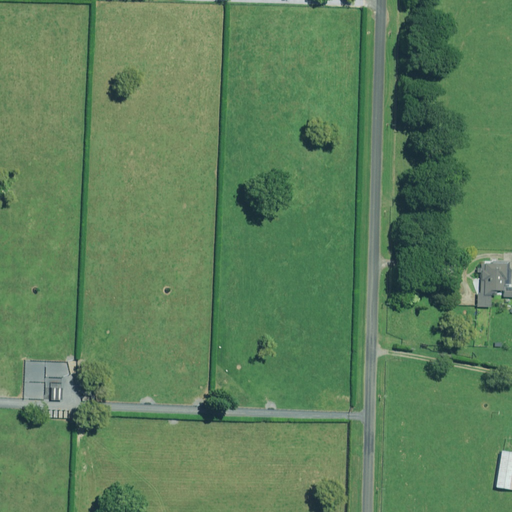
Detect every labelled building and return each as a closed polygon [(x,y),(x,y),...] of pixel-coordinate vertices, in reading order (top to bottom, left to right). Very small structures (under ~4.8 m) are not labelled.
[(506,264),(485,263),(484,264),(483,270),(481,270),(479,293),(477,293),(476,307),(489,308),(490,296),(502,296),(503,280),(505,280),(506,264)] [(61,389),(51,388),(50,400),(61,400),(61,389)] [(289,433),(289,423),(278,423),(278,433),(289,433)] [(320,429),(301,427),(300,439),(305,440),(305,442),(319,443),(320,429)] [(511,453),(499,452),(495,488),(511,490),(511,453)]
